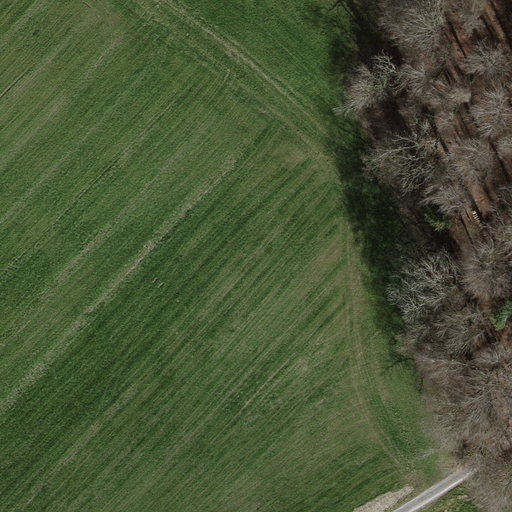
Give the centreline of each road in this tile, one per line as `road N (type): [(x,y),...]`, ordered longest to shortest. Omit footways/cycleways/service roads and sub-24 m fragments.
road 1 (track): [(511,244),(394,0)]
road 2 (track): [(405,511),(511,436)]
